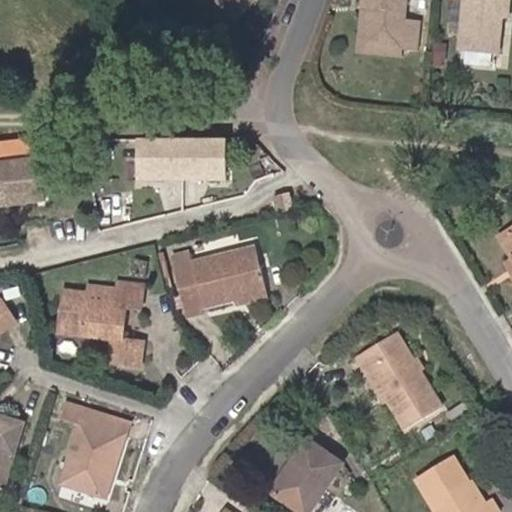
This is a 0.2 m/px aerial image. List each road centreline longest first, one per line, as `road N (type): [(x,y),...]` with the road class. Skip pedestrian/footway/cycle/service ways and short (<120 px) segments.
road 1 (residential): [(357,268),(184,417),(153,511)]
road 2 (residential): [(314,0),(282,80),(279,123),(353,217)]
road 3 (residential): [(438,264),(444,234),(419,197),(375,196),(353,217)]
road 4 (residential): [(511,386),(438,264)]
